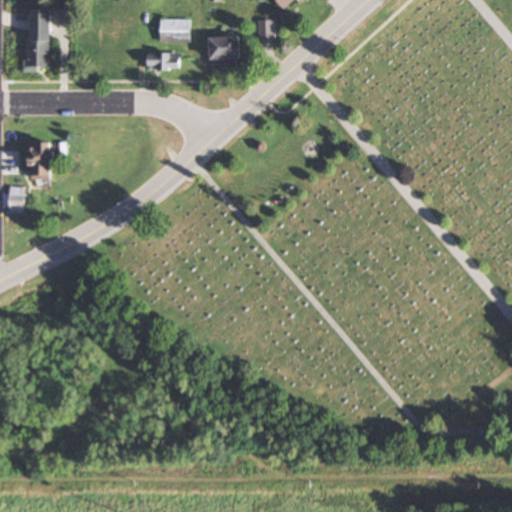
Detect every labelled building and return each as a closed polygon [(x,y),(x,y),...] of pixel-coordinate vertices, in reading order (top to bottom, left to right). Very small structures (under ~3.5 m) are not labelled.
[(277,0),(289,12),(301,0),(277,0)] [(53,67),(53,9),(31,9),(31,67),(53,67)] [(191,20),(162,20),(162,43),(191,43),(191,20)] [(277,43),(275,20),(259,21),(260,44),(277,43)] [(213,38),(213,65),(242,65),(242,38),(213,38)] [(182,53),(149,53),(149,70),(182,70),(182,53)] [(55,179),(55,143),(32,143),(32,179),(55,179)]
